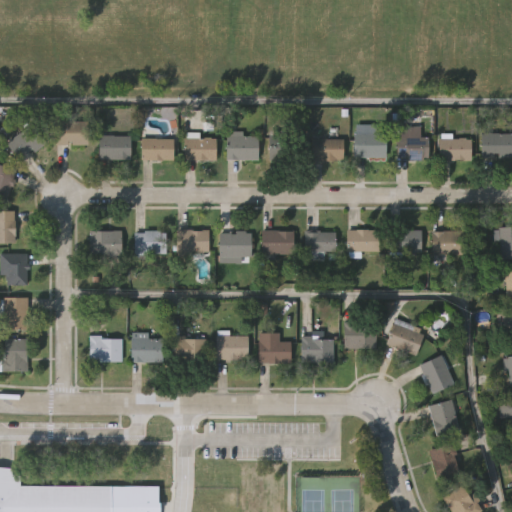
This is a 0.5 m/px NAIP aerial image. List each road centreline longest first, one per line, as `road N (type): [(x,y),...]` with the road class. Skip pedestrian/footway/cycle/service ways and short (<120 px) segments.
road 1 (residential): [(63,402),(65,216),(83,194),(511,194)]
road 2 (residential): [(0,398),(358,404),(382,424),(410,511)]
